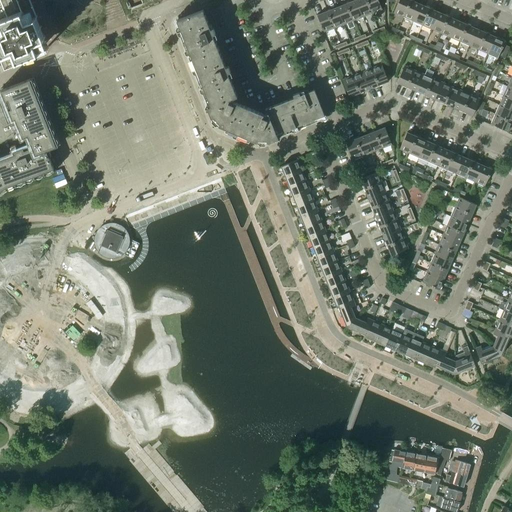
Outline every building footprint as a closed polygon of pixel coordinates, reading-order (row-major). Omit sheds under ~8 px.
[(0,0),(0,45),(7,64),(49,47),(32,5),(30,0),(0,0)] [(362,17),(355,0),(346,4),(353,21),(362,17)] [(372,14),(366,0),(355,0),(362,17),(372,14)] [(381,10),(377,0),(366,0),(372,14),(381,10)] [(403,17),(410,0),(409,0),(398,0),(393,13),(403,17)] [(412,21),(420,4),(410,0),(403,17),(412,21)] [(353,21),(346,4),(336,8),(343,25),(353,21)] [(422,25),(429,8),(420,4),(412,21),(422,25)] [(343,25),(336,8),(327,11),(334,29),(343,25)] [(431,30),(438,12),(429,8),(422,25),(431,30)] [(192,59),(218,49),(213,35),(215,34),(213,28),(210,29),(203,10),(177,20),(192,59)] [(334,29),(327,11),(317,15),(324,33),(334,29)] [(440,34),(448,16),(438,12),(431,30),(440,34)] [(450,38),(457,21),(448,16),(440,34),(450,38)] [(459,42),(467,25),(457,21),(450,38),(459,42)] [(469,46),(476,29),(467,25),(459,42),(469,46)] [(478,50),(485,33),(476,29),(469,46),(478,50)] [(487,54),(495,37),(485,33),(478,50),(487,54)] [(497,58),(505,41),(495,37),(487,54),(497,58)] [(192,59),(207,98),(233,87),(228,73),(230,72),(228,66),(225,67),(218,49),(192,59)] [(388,82),(381,64),(371,68),(378,86),(388,82)] [(406,87),(414,70),(404,66),(396,83),(406,87)] [(378,86),(371,68),(362,72),(369,89),(378,86)] [(416,91),(423,74),(414,70),(406,87),(416,91)] [(369,89),(362,72),(352,76),(359,93),(369,89)] [(425,95),(432,78),(423,74),(416,91),(425,95)] [(359,93),(352,76),(342,80),(349,97),(359,93)] [(434,99),(442,82),(432,78),(425,95),(434,99)] [(28,135),(49,127),(30,79),(1,90),(13,120),(16,119),(23,137),(28,135)] [(444,103),(451,86),(442,82),(434,99),(444,103)] [(453,107),(460,90),(451,86),(444,103),(453,107)] [(511,99),(511,88),(507,86),(503,96),(511,99)] [(238,134),(249,108),(234,102),(233,104),(230,103),(229,100),(237,97),(233,87),(207,98),(210,106),(207,107),(211,118),(213,123),(238,134)] [(324,116),(317,99),(314,90),(300,95),(299,93),(293,95),(294,98),(275,105),(285,131),(324,116)] [(462,112),(470,94),(460,90),(453,107),(462,112)] [(472,116),(480,99),(470,94),(462,112),(472,116)] [(511,110),(511,99),(503,96),(499,105),(511,110)] [(285,131),(275,105),(265,109),(268,117),(265,118),(262,117),(264,115),(249,108),(238,134),(262,145),(278,138),(277,135),(285,131)] [(511,122),(511,121),(511,110),(499,105),(495,115),(511,122)] [(508,132),(511,122),(495,115),(490,124),(508,132)] [(0,177),(6,188),(53,169),(46,150),(57,146),(49,127),(28,135),(32,144),(0,156),(0,177)] [(391,145),(384,128),(374,132),(381,149),(391,145)] [(381,149),(374,132),(365,135),(372,153),(381,149)] [(409,154),(416,137),(407,132),(399,150),(409,154)] [(372,153),(365,135),(356,139),(362,156),(372,153)] [(418,158),(425,141),(416,137),(409,154),(418,158)] [(362,156),(356,139),(346,143),(353,160),(362,156)] [(427,162),(435,145),(425,141),(418,158),(427,162)] [(437,166),(444,149),(435,145),(427,162),(437,166)] [(446,170),(454,153),(444,149),(437,166),(446,170)] [(460,164),(463,157),(454,153),(446,170),(456,174),(460,164)] [(465,178),(472,161),(463,157),(460,164),(456,174),(465,178)] [(302,170),(299,164),(297,160),(281,166),(285,177),(302,170)] [(474,182),(482,165),(472,161),(465,178),(474,182)] [(484,186),(492,169),(482,165),(474,182),(484,186)] [(306,180),(302,170),(285,177),(289,187),(306,180)] [(381,182),(378,172),(360,179),(364,189),(381,182)] [(309,190),(306,180),(289,187),(293,197),(309,190)] [(368,198),(385,191),(381,182),(364,189),(368,198)] [(313,200),(309,190),(293,197),(297,207),(313,200)] [(389,201),(385,191),(368,198),(372,208),(389,201)] [(472,214),(476,205),(459,197),(455,207),(472,214)] [(317,210),(313,200),(297,207),(301,217),(317,210)] [(393,210),(389,201),(372,208),(375,217),(393,210)] [(468,224),(472,214),(455,207),(450,216),(468,224)] [(321,220),(317,210),(301,217),(305,227),(321,220)] [(379,227),(396,220),(393,210),(375,217),(379,227)] [(463,233),(468,224),(450,216),(446,226),(463,233)] [(325,231),(321,220),(305,227),(309,237),(325,231)] [(400,229),(396,220),(379,227),(383,236),(400,229)] [(459,243),(463,233),(446,226),(442,235),(459,243)] [(125,239),(125,237),(123,236),(125,232),(124,230),(122,229),(120,228),(119,228),(117,227),(115,227),(113,227),(112,227),(110,227),(108,227),(107,229),(102,227),(101,229),(100,230),(99,232),(98,234),(98,235),(97,237),(97,239),(97,241),(98,243),(98,244),(100,245),(98,250),(100,251),(101,252),(103,253),(104,254),(105,254),(107,255),(108,255),(110,255),(112,255),(114,254),(115,254),(116,252),(121,254),(122,253),(123,251),(124,250),(125,248),(125,246),(126,244),(126,243),(126,241),(125,239)] [(404,239),(400,229),(383,236),(387,246),(404,239)] [(329,241),(325,231),(309,237),(313,247),(329,241)] [(455,252),(459,243),(442,235),(438,244),(455,252)] [(408,249),(404,239),(387,246),(390,256),(408,249)] [(333,251),(329,241),(313,247),(317,257),(333,251)] [(451,261),(455,252),(438,244),(434,254),(451,261)] [(337,261),(333,251),(317,257),(321,267),(337,261)] [(447,271),(451,261),(434,254),(430,263),(447,271)] [(341,271),(337,261),(321,267),(325,277),(341,271)] [(443,280),(447,271),(430,263),(426,273),(443,280)] [(345,281),(341,271),(325,277),(328,287),(345,281)] [(439,290),(443,280),(426,273),(422,282),(439,290)] [(349,291),(345,281),(328,287),(332,297),(349,291)] [(353,301),(349,291),(332,297),(336,307),(353,301)] [(511,313),(511,301),(508,300),(503,310),(511,313)] [(355,318),(351,308),(355,306),(353,301),(336,307),(337,308),(338,307),(346,327),(355,318)] [(511,325),(511,313),(503,310),(499,319),(511,325)] [(365,337),(372,320),(367,318),(365,322),(355,318),(346,327),(365,335),(364,337),(365,337)] [(511,337),(511,334),(511,325),(499,319),(494,330),(509,336),(511,337)] [(375,341),(382,325),(372,320),(365,337),(375,341)] [(385,346),(392,329),(382,325),(375,341),(385,346)] [(395,350),(402,333),(392,329),(385,346),(395,350)] [(501,355),(509,336),(494,330),(493,334),(497,336),(492,347),(501,355)] [(404,354),(412,338),(402,333),(395,350),(404,354)] [(414,358),(422,342),(412,338),(404,354),(414,358)] [(424,363),(432,346),(422,342),(414,358),(424,363)] [(434,367),(442,351),(432,346),(424,363),(434,367)] [(501,355),(492,347),(482,351),(480,346),(475,348),(481,363),(501,355)] [(455,374),(455,361),(445,357),(446,353),(442,351),(434,367),(435,367),(435,365),(455,374)] [(475,366),(469,351),(464,353),(465,357),(455,361),(455,374),(475,366)] [(448,462),(451,451),(442,449),(438,468),(442,470),(445,461),(448,462)] [(402,468),(406,452),(394,450),(391,466),(388,465),(387,470),(395,471),(396,466),(402,468)] [(413,470),(416,454),(406,452),(402,468),(413,470)] [(424,472),(427,456),(416,454),(413,470),(424,472)] [(434,474),(437,458),(427,456),(424,472),(434,474)] [(466,476),(470,464),(455,461),(454,462),(451,462),(448,470),(451,471),(466,476)] [(463,487),(466,476),(451,471),(450,475),(447,474),(445,482),(463,487)] [(398,483),(399,476),(386,472),(385,480),(398,483)] [(407,485),(409,478),(399,476),(398,483),(407,485)] [(432,477),(430,484),(438,486),(440,479),(432,477)] [(415,487),(417,480),(409,478),(407,485),(415,487)] [(427,490),(426,493),(435,496),(438,486),(430,484),(430,485),(429,488),(428,488),(427,490)] [(447,489),(444,498),(460,503),(463,493),(461,492),(447,489)] [(428,505),(428,504),(431,495),(425,493),(424,496),(422,504),(428,505)] [(438,497),(435,506),(455,511),(456,511),(460,503),(444,498),(443,498),(438,497)]
